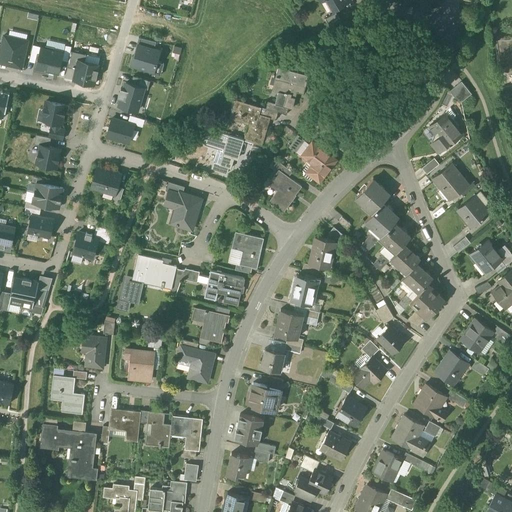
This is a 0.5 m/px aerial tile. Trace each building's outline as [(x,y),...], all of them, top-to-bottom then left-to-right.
[(321,0),(322,1),(324,0),(328,0),(334,9),(333,10),(334,10),(351,0),(350,0),(321,0)] [(337,14),(323,22),(327,29),(341,21),(337,14)] [(26,43),(4,38),(2,48),(0,54),(0,62),(21,67),(26,43)] [(161,46),(137,39),(130,62),(154,69),(161,46)] [(37,67),(47,70),(52,50),(42,47),(37,67)] [(62,52),(52,50),(47,70),(57,72),(62,52)] [(98,64),(78,59),(74,79),(93,83),(98,64)] [(309,75),(278,68),(276,78),(280,79),(276,92),(278,92),(275,103),(275,104),(289,108),(293,108),(297,92),(304,94),(309,75)] [(150,81),(133,76),(131,83),(145,88),(147,88),(150,81)] [(131,83),(125,81),(118,104),(138,111),(145,88),(131,83)] [(472,94),(462,81),(450,91),(460,103),(472,94)] [(22,90),(18,95),(23,98),(27,93),(22,90)] [(264,108),(236,99),(230,118),(248,123),(244,139),(262,145),(264,137),(263,136),(268,118),(262,116),(264,108)] [(66,105),(46,101),(43,120),(53,122),(52,127),(60,128),(61,123),(62,123),(63,115),(64,115),(65,109),(66,105)] [(289,108),(275,104),(275,103),(268,102),(266,108),(278,112),(287,115),(289,108)] [(266,108),(264,108),(262,116),(268,118),(275,120),(278,112),(266,108)] [(456,114),(451,109),(446,113),(452,120),(455,117),(456,114)] [(446,113),(446,112),(430,126),(432,125),(442,137),(434,144),(432,142),(432,143),(439,152),(446,147),(447,148),(452,144),(459,138),(463,134),(452,120),(446,113)] [(140,118),(130,115),(128,123),(134,125),(137,126),(140,118)] [(128,123),(112,118),(109,129),(113,130),(111,138),(129,143),(134,125),(128,123)] [(52,127),(52,126),(49,137),(51,138),(63,140),(65,129),(60,128),(52,127)] [(242,139),(211,130),(206,145),(225,150),(221,163),(221,164),(229,166),(231,167),(234,156),(238,157),(240,151),(239,151),(242,139)] [(49,137),(37,135),(35,144),(41,145),(49,146),(51,138),(49,137)] [(298,135),(289,147),(296,152),(305,140),(298,135)] [(253,143),(246,141),(242,154),(249,156),(253,143)] [(337,159),(313,141),(302,155),(313,163),(312,165),(316,168),(311,175),(320,182),(337,159)] [(49,146),(41,145),(37,164),(56,167),(57,161),(58,161),(60,155),(59,155),(60,149),(49,146)] [(435,158),(422,168),(427,174),(440,163),(435,158)] [(221,163),(215,162),(213,168),(227,172),(229,166),(221,164),(221,163)] [(293,171),(280,162),(275,168),(279,170),(279,169),(289,176),(293,171)] [(469,184),(452,163),(433,178),(441,188),(443,187),(452,197),(450,199),(450,200),(451,199),(460,192),(469,184)] [(111,171),(108,170),(103,169),(98,168),(92,187),(115,194),(117,187),(121,174),(116,173),(116,172),(111,171)] [(289,176),(279,169),(279,170),(270,182),(279,188),(270,200),(285,210),(293,198),(301,186),(289,176)] [(374,179),(357,198),(364,205),(366,203),(375,211),(382,203),(377,199),(385,190),(380,185),(381,185),(374,179)] [(185,187),(169,182),(166,190),(169,191),(170,189),(183,193),(185,187)] [(46,205),(50,185),(37,183),(33,202),(42,204),(46,205)] [(59,208),(63,188),(50,185),(46,205),(59,208)] [(124,189),(117,187),(115,194),(114,197),(121,199),(124,189)] [(183,193),(170,189),(169,191),(165,205),(177,208),(175,215),(179,216),(177,225),(192,230),(196,216),(195,215),(197,207),(198,208),(201,198),(183,193)] [(390,194),(385,190),(377,199),(382,203),(383,202),(390,194)] [(460,192),(451,199),(455,203),(464,196),(460,192)] [(489,214),(474,196),(458,209),(465,217),(467,215),(475,225),(489,214)] [(121,199),(114,197),(112,203),(119,205),(121,199)] [(33,202),(26,201),(25,206),(26,207),(41,210),(42,204),(33,202)] [(375,211),(366,221),(382,236),(395,222),(399,217),(383,202),(375,211)] [(41,210),(26,207),(24,213),(39,216),(41,210)] [(54,220),(32,215),(29,231),(51,236),(54,220)] [(351,224),(342,217),(338,222),(347,230),(351,224)] [(7,219),(0,218),(0,246),(10,249),(15,227),(5,225),(7,219)] [(379,239),(379,240),(395,254),(404,244),(411,237),(395,222),(382,236),(379,239)] [(113,230),(97,225),(94,236),(99,237),(98,240),(109,243),(113,230)] [(345,236),(334,227),(329,233),(337,239),(340,242),(345,236)] [(86,232),(86,234),(79,231),(73,252),(93,258),(98,240),(99,237),(94,236),(92,235),(93,234),(92,234),(92,235),(87,233),(87,232),(86,232)] [(263,238),(236,232),(234,245),(244,247),(240,263),(240,264),(253,267),(257,267),(263,238)] [(337,239),(329,233),(328,239),(336,241),(337,239)] [(379,239),(372,233),(362,243),(369,250),(379,240),(379,239)] [(328,239),(316,236),(309,263),(315,265),(329,268),(336,241),(328,239)] [(466,237),(453,247),(459,253),(471,243),(466,237)] [(487,240),(470,254),(477,262),(478,260),(487,272),(501,261),(503,259),(487,240)] [(420,259),(404,244),(391,259),(407,274),(416,264),(420,259)] [(511,253),(511,252),(503,259),(501,261),(506,267),(511,261),(511,253)] [(390,260),(383,253),(374,264),(381,270),(390,260)] [(162,260),(138,255),(133,279),(133,280),(144,282),(144,279),(151,281),(151,283),(162,285),(161,287),(163,288),(164,284),(172,285),(176,269),(177,267),(169,265),(170,259),(163,257),(162,260)] [(253,267),(240,264),(240,263),(237,262),(236,270),(251,273),(253,267)] [(309,264),(304,263),(303,270),(313,273),(315,265),(309,263),(309,264)] [(407,274),(403,278),(419,293),(427,285),(433,278),(416,264),(407,274)] [(185,271),(176,269),(172,285),(170,293),(177,294),(182,279),(185,271)] [(199,272),(185,269),(185,271),(182,279),(196,282),(199,272)] [(511,301),(511,269),(502,277),(506,282),(492,293),(498,300),(500,298),(507,306),(511,301)] [(243,277),(220,273),(210,271),(204,298),(215,300),(217,293),(230,295),(228,303),(237,305),(243,277)] [(336,278),(321,274),(319,281),(334,284),(336,278)] [(13,290),(35,294),(35,292),(37,292),(38,287),(39,281),(23,278),(14,276),(12,287),(13,287),(13,290)] [(305,279),(296,276),(295,282),(296,282),(292,299),(308,303),(311,304),(311,303),(316,285),(313,285),(315,279),(306,277),(305,279)] [(395,276),(386,285),(392,290),(400,281),(395,276)] [(133,279),(126,277),(119,309),(128,311),(131,299),(139,301),(144,282),(133,280),(133,279)] [(487,282),(475,288),(478,294),(488,289),(492,286),(488,282),(487,282)] [(419,293),(413,300),(420,306),(418,308),(426,316),(427,317),(443,299),(437,294),(438,293),(431,286),(430,287),(427,285),(419,293)] [(47,289),(38,287),(37,292),(35,292),(35,294),(34,297),(35,297),(34,304),(42,306),(47,289)] [(35,294),(13,290),(12,292),(11,292),(11,293),(9,303),(33,308),(34,304),(35,297),(34,297),(35,294)] [(11,293),(5,291),(3,301),(9,303),(11,293)] [(406,294),(398,304),(404,310),(413,300),(406,294)] [(9,303),(3,301),(1,309),(8,310),(9,303)] [(321,305),(311,303),(311,304),(308,303),(307,309),(319,312),(321,305)] [(386,304),(379,308),(387,322),(395,318),(386,304)] [(230,309),(218,306),(216,312),(229,315),(230,309)] [(216,312),(195,308),(193,319),(204,321),(201,337),(222,342),(225,325),(224,325),(224,321),(228,322),(229,315),(216,312)] [(418,308),(407,320),(417,327),(426,316),(418,308)] [(300,313),(281,309),(275,333),(287,336),(294,337),(300,313)] [(319,312),(307,309),(305,316),(318,319),(319,312)] [(493,332),(475,319),(461,339),(479,352),(493,332)] [(115,323),(105,320),(104,333),(114,334),(115,323)] [(406,341),(390,325),(384,331),(377,338),(393,353),(406,341)] [(379,327),(372,333),(377,338),(384,331),(380,327),(379,327)] [(509,334),(500,328),(495,334),(497,335),(495,338),(503,344),(509,334)] [(163,335),(156,333),(155,347),(161,348),(163,335)] [(106,338),(84,335),(83,345),(88,345),(86,365),(103,367),(106,338)] [(303,339),(294,337),(287,336),(286,342),(301,346),(303,339)] [(199,343),(183,340),(182,346),(197,350),(199,343)] [(370,340),(362,349),(367,354),(371,350),(374,354),(380,349),(370,340)] [(301,346),(286,342),(284,349),(299,353),(301,346)] [(182,346),(181,346),(178,358),(193,362),(189,377),(207,381),(214,354),(197,350),(182,346)] [(155,351),(127,348),(126,357),(135,358),(134,367),(131,367),(130,378),(151,380),(152,363),(154,363),(155,351)] [(284,352),(265,348),(261,368),(279,372),(284,352)] [(468,363),(451,352),(442,364),(441,364),(436,372),(453,384),(468,363)] [(372,356),(353,375),(363,385),(370,378),(374,382),(386,371),(378,362),(379,362),(372,356)] [(489,369),(477,360),(472,367),(484,376),(489,369)] [(342,379),(324,368),(321,374),(338,385),(342,379)] [(87,372),(74,370),(73,378),(86,379),(87,372)] [(74,379),(63,378),(63,376),(53,375),(51,394),(66,396),(64,411),(82,413),(84,394),(73,393),(74,379)] [(272,377),(270,386),(281,389),(284,380),(272,377)] [(0,379),(0,399),(9,401),(12,382),(0,379)] [(353,386),(342,379),(338,385),(349,392),(353,386)] [(270,386),(253,383),(252,390),(250,390),(247,400),(254,402),(253,404),(263,406),(263,404),(272,406),(274,398),(279,400),(281,389),(270,386)] [(447,396),(427,383),(414,404),(434,416),(435,416),(440,408),(447,397),(447,396)] [(462,396),(451,390),(447,396),(447,397),(458,403),(462,396)] [(367,408),(347,396),(337,412),(344,416),(342,418),(355,426),(367,408)] [(446,408),(451,402),(447,399),(442,405),(446,408)] [(448,413),(440,408),(435,416),(443,421),(448,413)] [(141,412),(112,409),(110,427),(129,429),(127,440),(138,441),(140,422),(141,412)] [(150,411),(141,410),(141,412),(140,422),(148,423),(150,411)] [(165,412),(150,411),(148,423),(146,444),(170,447),(173,415),(165,414),(165,412)] [(263,419),(242,414),(240,423),(238,423),(236,429),(238,429),(236,438),(235,437),(234,438),(258,444),(263,419)] [(202,418),(173,415),(171,432),(186,433),(186,431),(190,432),(188,448),(196,449),(199,450),(202,418)] [(334,422),(320,415),(317,420),(331,428),(334,422)] [(423,424),(405,415),(397,430),(397,431),(393,438),(411,447),(414,442),(417,444),(419,440),(420,438),(417,436),(423,424)] [(58,419),(44,417),(44,424),(57,425),(58,419)] [(86,422),(74,420),(73,431),(85,432),(86,422)] [(441,427),(430,421),(425,430),(436,436),(441,427)] [(57,425),(44,424),(41,446),(57,448),(58,443),(59,429),(57,429),(57,425)] [(110,429),(103,428),(101,442),(109,443),(110,429)] [(73,431),(59,429),(58,443),(77,446),(75,459),(72,458),(72,460),(73,460),(71,476),(91,478),(96,433),(85,432),(73,431)] [(338,435),(329,430),(323,443),(327,445),(325,450),(342,459),(351,442),(351,441),(350,442),(338,436),(338,435)] [(428,444),(419,440),(417,444),(414,442),(411,447),(425,455),(426,454),(423,453),(428,444)] [(188,448),(183,448),(183,456),(195,457),(196,449),(188,448)] [(271,453),(255,449),(253,458),(268,462),(271,453)] [(403,459),(383,449),(376,463),(372,469),(373,470),(372,472),(392,481),(403,459)] [(241,454),(232,452),(230,458),(231,458),(228,473),(237,475),(238,473),(245,474),(249,455),(241,453),(241,454)] [(423,460),(409,453),(405,460),(419,467),(423,460)] [(320,461),(305,454),(302,461),(317,467),(320,461)] [(198,464),(187,463),(185,478),(196,480),(198,464)] [(333,477),(314,468),(309,480),(307,484),(314,487),(314,488),(316,489),(326,493),(333,477)] [(146,477),(135,476),(134,489),(137,490),(136,499),(143,500),(146,477)] [(309,480),(301,476),(295,488),(298,489),(313,496),(314,494),(316,489),(314,488),(314,487),(307,484),(309,480)] [(187,482),(171,480),(171,486),(173,486),(173,491),(173,492),(183,493),(183,495),(186,495),(187,482)] [(507,490),(491,481),(486,489),(496,494),(503,498),(507,490)] [(129,485),(113,484),(113,488),(104,488),(103,497),(120,499),(119,505),(114,504),(114,507),(115,507),(114,511),(134,511),(136,499),(137,490),(134,489),(129,489),(129,485)] [(378,511),(387,493),(368,484),(361,500),(360,500),(356,509),(362,511),(378,511)] [(165,489),(150,487),(148,508),(148,509),(163,510),(163,509),(169,510),(169,511),(170,511),(169,511),(181,511),(182,507),(183,507),(183,505),(182,505),(183,495),(183,493),(173,492),(173,491),(165,490),(165,489)] [(406,495),(391,488),(388,495),(401,501),(402,502),(406,495)] [(313,496),(298,489),(295,495),(296,495),(310,501),(313,496)] [(267,494),(252,490),(250,498),(265,501),(267,494)] [(295,495),(284,490),(280,500),(291,504),(293,501),(296,495),(295,495)] [(245,496),(228,492),(222,511),(240,511),(242,507),(243,507),(245,496)] [(511,511),(511,502),(503,498),(496,494),(495,495),(497,496),(492,506),(490,505),(486,511),(511,511)] [(417,500),(406,495),(402,502),(401,501),(399,504),(411,510),(417,500)] [(304,505),(299,503),(298,504),(293,501),(291,504),(287,511),(310,511),(312,510),(304,506),(304,505)]
